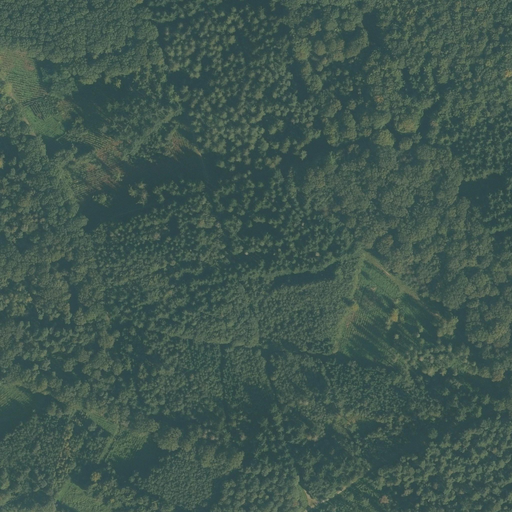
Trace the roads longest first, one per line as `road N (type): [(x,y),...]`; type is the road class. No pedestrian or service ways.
road 1 (track): [(147,0),(312,511)]
road 2 (track): [(87,226),(115,327),(485,381)]
road 3 (track): [(511,91),(87,226)]
road 4 (track): [(281,170),(477,352),(495,404)]
road 5 (track): [(311,511),(389,452),(511,399)]
road 6 (track): [(132,408),(300,474)]
road 7 (track): [(0,73),(87,226)]
road 8 (track): [(280,0),(336,148)]
